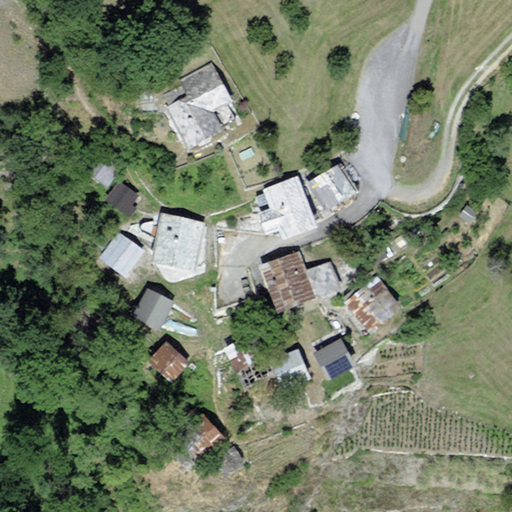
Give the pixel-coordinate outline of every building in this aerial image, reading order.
[(201,112),(221,104),(208,76),(162,96),(165,104),(158,107),(175,147),(210,133),(201,112)] [(338,169),(312,184),(326,209),(352,194),(338,169)] [(266,191),(276,212),(261,217),(268,237),(284,231),(287,237),(315,224),(295,179),(266,191)] [(201,225),(163,216),(153,259),(191,268),(201,225)] [(119,236),(104,257),(125,272),(140,251),(119,236)] [(304,274),(297,256),(264,269),(280,308),(336,286),(327,265),(304,274)] [(398,308),(376,281),(348,303),(370,330),(398,308)] [(170,302),(148,292),(136,316),(159,327),(170,302)] [(270,370),(253,337),(228,350),(245,383),(270,370)] [(352,365),(339,342),(317,354),(330,377),(352,365)] [(153,361),(172,379),(186,363),(167,346),(153,361)] [(307,377),(296,352),(275,362),(286,387),(307,377)] [(220,437),(201,418),(180,440),(199,459),(220,437)] [(241,466),(232,450),(218,458),(227,474),(241,466)]
